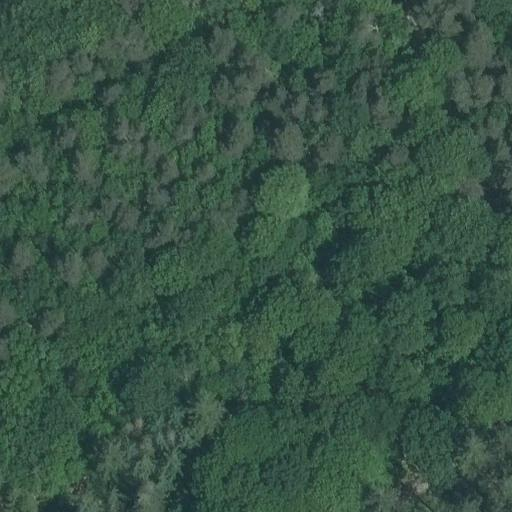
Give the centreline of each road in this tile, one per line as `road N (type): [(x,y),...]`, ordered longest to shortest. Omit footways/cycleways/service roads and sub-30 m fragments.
road 1 (unknown): [(511,222),(412,0)]
road 2 (track): [(511,432),(361,511)]
